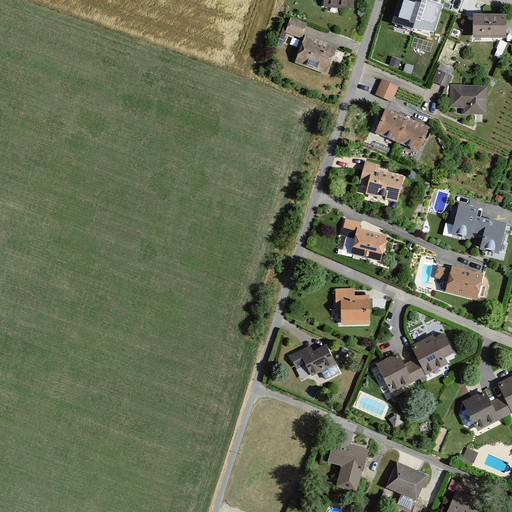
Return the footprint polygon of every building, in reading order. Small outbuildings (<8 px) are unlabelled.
[(323,0),(323,12),(353,12),(353,0),(323,0)] [(429,0),(399,0),(393,23),(413,29),(436,32),(443,5),(429,0)] [(506,15),(473,14),(473,38),(506,39),(506,29),(506,15)] [(306,23),(292,18),(287,32),(301,37),(306,23)] [(336,46),(306,36),(297,63),(327,74),(336,46)] [(433,81),(448,86),(454,69),(439,64),(433,81)] [(397,91),(380,83),(374,97),(390,104),(397,91)] [(488,86),(450,85),(451,106),(463,107),(464,114),(488,114),(488,86)] [(386,108),(375,133),(420,152),(430,127),(386,108)] [(395,202),(402,177),(376,170),(378,164),(365,161),(360,180),(368,182),(365,194),(395,202)] [(479,208),(459,203),(452,233),(482,241),(481,250),(499,257),(508,225),(477,216),(479,208)] [(361,222),(346,219),(343,233),(355,236),(351,253),(379,260),(385,236),(360,229),(361,222)] [(481,274),(452,267),(446,292),(475,299),(481,274)] [(443,272),(436,270),(434,280),(441,282),(443,272)] [(352,292),(334,292),(334,304),(339,304),(339,326),(366,326),(366,299),(353,300),(352,292)] [(396,354),(376,364),(391,393),(447,365),(444,359),(453,355),(443,335),(435,339),(433,335),(410,347),(416,359),(402,366),(396,354)] [(308,349),(288,359),(294,371),(302,367),(308,378),(332,366),(323,350),(311,356),(308,349)] [(484,392),(462,402),(476,431),(511,413),(511,377),(496,385),(502,397),(489,404),(484,392)] [(408,410),(398,416),(404,425),(413,419),(408,410)] [(353,433),(337,429),(329,463),(342,466),(336,488),(355,493),(367,450),(350,445),(353,433)] [(466,459),(475,461),(477,451),(468,449),(466,459)] [(426,475),(397,463),(386,488),(415,501),(426,475)] [(483,511),(453,499),(447,511),(483,511)]
